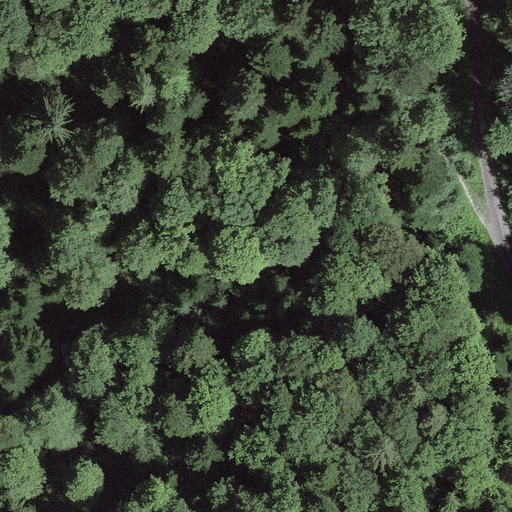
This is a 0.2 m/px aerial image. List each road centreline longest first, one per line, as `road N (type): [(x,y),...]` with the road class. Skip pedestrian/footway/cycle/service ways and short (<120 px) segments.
road 1 (track): [(502,219),(462,184),(386,42),(343,0)]
road 2 (track): [(511,246),(476,124),(475,0)]
